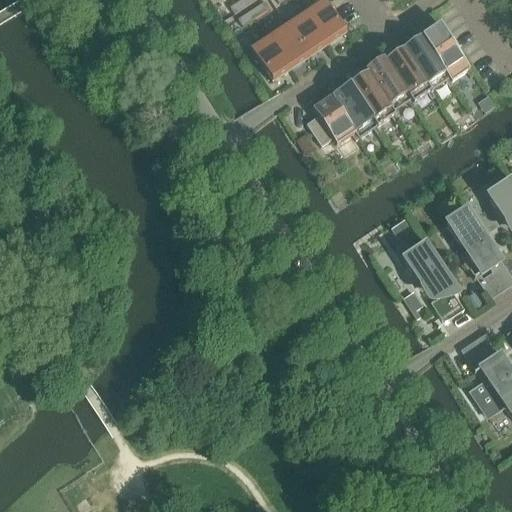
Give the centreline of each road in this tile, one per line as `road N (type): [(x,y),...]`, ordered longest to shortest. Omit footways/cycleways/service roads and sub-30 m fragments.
road 1 (unclassified): [(380,390),(220,142)]
road 2 (residential): [(387,32),(236,133)]
road 3 (unclassified): [(220,142),(131,0)]
road 4 (residential): [(511,300),(380,390)]
road 5 (unclassified): [(457,511),(380,390)]
